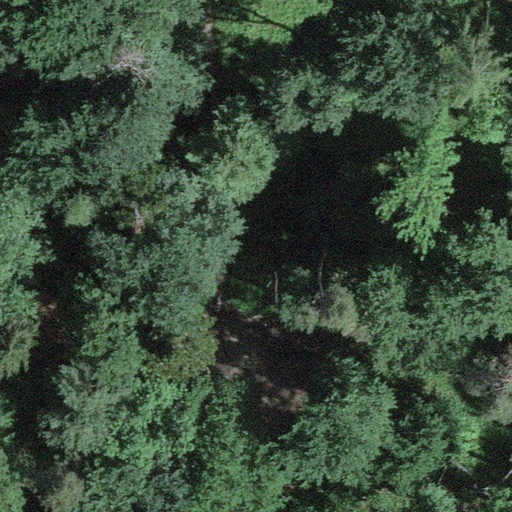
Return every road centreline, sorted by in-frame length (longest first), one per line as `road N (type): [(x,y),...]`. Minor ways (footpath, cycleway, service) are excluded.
road 1 (track): [(0,42),(219,376)]
road 2 (track): [(219,376),(219,511)]
